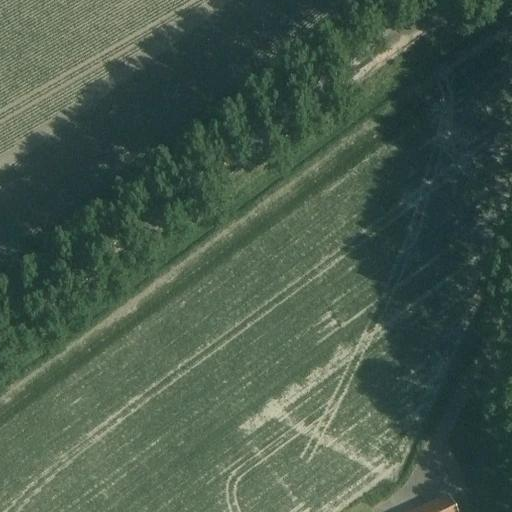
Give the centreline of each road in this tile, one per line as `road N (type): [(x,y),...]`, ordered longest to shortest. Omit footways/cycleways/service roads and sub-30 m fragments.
road 1 (tertiary): [(0,339),(450,0)]
road 2 (unclassified): [(439,431),(511,292)]
